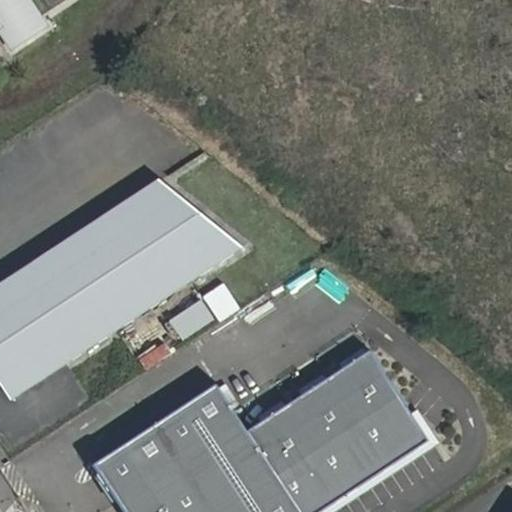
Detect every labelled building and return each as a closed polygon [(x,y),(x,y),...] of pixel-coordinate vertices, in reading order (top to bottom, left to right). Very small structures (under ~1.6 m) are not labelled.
[(27,0),(0,0),(0,25),(13,45),(44,25),(27,0)] [(161,180),(0,286),(0,380),(13,400),(244,248),(161,180)] [(185,341),(217,320),(203,298),(171,319),(185,341)] [(372,351),(250,431),(302,511),(323,511),(431,441),(372,351)] [(218,384),(95,465),(126,511),(302,511),(250,431),(218,384)] [(0,444),(0,443),(0,465),(10,459),(0,444)]
